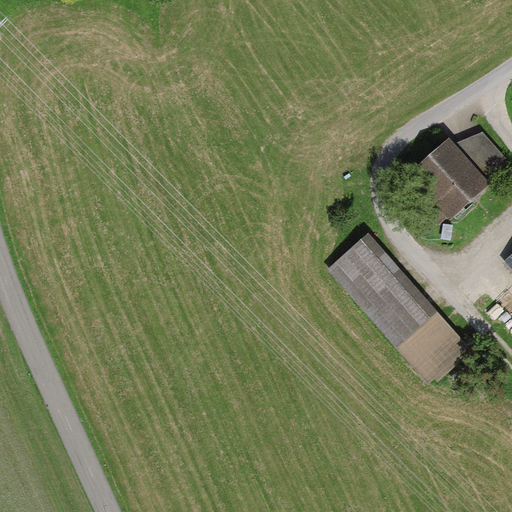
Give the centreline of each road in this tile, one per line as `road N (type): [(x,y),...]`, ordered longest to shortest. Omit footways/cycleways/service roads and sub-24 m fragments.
road 1 (track): [(511,69),(388,156),(383,199),(406,256),(441,294),(511,233)]
road 2 (unclassified): [(0,254),(112,511)]
